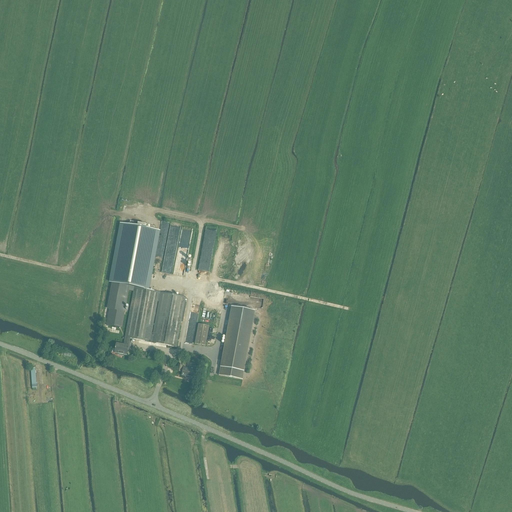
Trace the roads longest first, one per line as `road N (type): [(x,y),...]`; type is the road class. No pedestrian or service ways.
road 1 (unclassified): [(413,511),(0,343)]
road 2 (track): [(349,308),(216,279),(210,290)]
road 3 (track): [(0,254),(65,269),(114,213)]
